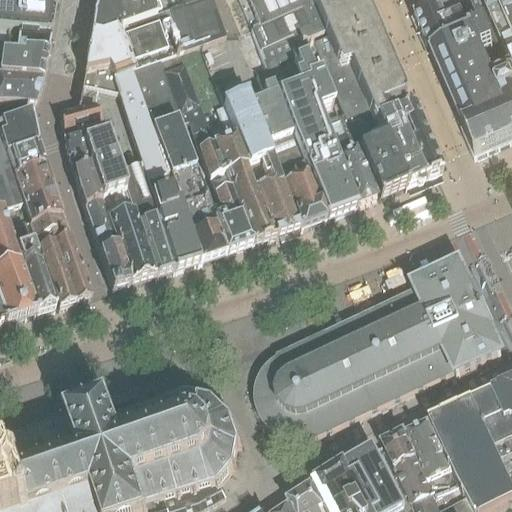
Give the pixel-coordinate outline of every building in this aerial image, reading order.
[(0,0),(0,36),(50,41),(52,26),(55,26),(56,19),(54,18),(57,2),(34,0),(0,0)] [(96,0),(90,40),(99,41),(211,3),(210,0),(96,0)] [(236,0),(240,9),(259,55),(294,41),(296,46),(323,36),(325,42),(314,46),(342,118),(336,120),(346,144),(354,149),(359,161),(387,150),(376,122),(393,116),(409,109),(409,110),(410,110),(411,109),(393,67),(395,66),(392,58),(390,59),(368,9),(370,6),(367,4),(368,2),(365,0),(364,0),(236,0)] [(408,0),(412,11),(424,6),(438,0),(408,0)] [(481,35),(465,0),(463,0),(415,21),(415,23),(414,23),(428,57),(430,57),(473,39),(481,35)] [(511,0),(480,0),(485,10),(483,11),(507,66),(511,64),(511,0)] [(159,107),(172,102),(163,77),(159,66),(179,59),(225,42),(211,3),(99,41),(90,40),(83,81),(84,81),(117,87),(117,81),(132,76),(140,101),(155,96),(159,107)] [(26,52),(47,55),(49,42),(50,41),(0,36),(0,45),(7,47),(10,55),(25,57),(26,52)] [(475,43),(473,39),(430,57),(436,70),(435,70),(436,71),(434,72),(450,108),(493,89),(488,78),(491,77),(484,64),(494,60),(485,39),(475,43)] [(265,65),(274,63),(276,68),(292,61),(290,54),(286,45),(261,54),(265,65)] [(263,66),(265,73),(325,226),(355,216),(337,170),(356,163),(359,161),(354,149),(346,144),(307,49),(290,54),(292,61),(301,84),(284,91),(276,68),(274,63),(265,65),(263,66)] [(0,81),(41,84),(42,80),(47,56),(47,55),(26,52),(25,57),(10,55),(11,58),(0,56),(0,81)] [(224,179),(253,251),(276,243),(256,194),(252,194),(244,174),(246,173),(223,111),(216,113),(228,143),(213,149),(198,109),(197,110),(182,69),(179,59),(159,66),(163,77),(172,102),(178,119),(184,117),(188,127),(208,185),(224,179)] [(265,103),(249,109),(299,236),(325,226),(265,73),(255,78),(265,103)] [(197,271),(140,101),(132,76),(117,81),(117,87),(116,100),(140,169),(173,278),(197,271)] [(0,107),(19,108),(34,109),(41,84),(0,81),(0,107)] [(116,100),(117,87),(84,81),(82,92),(116,100)] [(246,173),(244,174),(252,194),(256,194),(276,243),(299,236),(249,109),(237,81),(216,91),(223,111),(246,173)] [(511,84),(511,82),(493,89),(450,108),(463,139),(464,138),(474,163),(475,163),(511,146),(511,84)] [(182,129),(188,127),(184,117),(178,119),(172,102),(159,107),(155,96),(140,101),(197,271),(198,271),(199,271),(199,270),(228,260),(228,258),(225,259),(219,242),(212,230),(176,125),(179,124),(182,129)] [(57,118),(62,137),(100,126),(94,108),(77,112),(61,116),(58,117),(57,118)] [(409,109),(393,116),(421,187),(436,181),(439,176),(410,110),(409,110),(409,109)] [(387,150),(405,194),(405,195),(422,188),(421,187),(393,116),(376,122),(387,150)] [(0,125),(0,140),(5,157),(37,148),(30,117),(23,119),(0,125)] [(118,177),(100,126),(62,137),(63,142),(78,138),(82,150),(88,168),(90,174),(97,195),(110,234),(123,272),(129,291),(129,292),(154,284),(118,177)] [(71,173),(88,168),(82,150),(78,138),(63,142),(64,146),(71,173)] [(14,255),(31,250),(24,229),(7,234),(2,215),(22,210),(20,206),(0,140),(0,319),(4,331),(5,332),(35,322),(14,255)] [(37,148),(5,157),(11,177),(43,167),(37,150),(37,148)] [(405,194),(387,150),(359,161),(378,206),(405,194)] [(356,163),(337,170),(355,216),(374,207),(356,163)] [(44,170),(43,167),(11,177),(20,206),(52,196),(44,170)] [(140,169),(118,177),(154,284),(173,278),(140,169)] [(78,201),(97,195),(90,174),(73,179),(76,193),(77,194),(76,194),(78,201)] [(212,230),(219,242),(225,259),(228,258),(228,260),(253,251),(224,179),(208,185),(223,225),(212,230)] [(110,234),(97,195),(78,201),(79,203),(92,240),(110,234)] [(22,210),(29,231),(61,221),(52,196),(20,206),(22,210)] [(52,248),(63,279),(79,274),(76,262),(71,249),(69,243),(61,221),(29,231),(33,243),(49,239),(52,248)] [(123,272),(110,234),(92,240),(91,240),(95,252),(96,252),(98,259),(98,261),(99,261),(104,276),(103,276),(104,277),(110,294),(111,296),(110,296),(111,297),(111,298),(129,292),(129,291),(123,272)] [(74,310),(63,279),(52,248),(36,253),(57,315),(74,310)] [(35,322),(54,317),(31,250),(14,255),(35,322)] [(497,364),(502,362),(500,357),(499,358),(488,336),(490,335),(480,314),(472,298),(470,298),(460,277),(461,277),(459,272),(454,274),(454,275),(418,292),(417,291),(412,293),(414,298),(278,362),(279,364),(275,366),(270,369),(266,373),(262,378),(259,384),(256,392),(255,397),(255,401),(255,406),(255,410),(258,418),(260,425),(264,430),(268,434),(272,438),(276,441),(281,443),(287,445),(292,446),(298,446),(303,446),(308,446),(316,443),(317,444),(453,380),(455,384),(460,382),(460,381),(496,364),(497,364)] [(63,279),(74,310),(87,306),(90,304),(89,301),(79,274),(63,279)] [(469,511),(503,511),(511,508),(511,490),(509,492),(500,471),(511,464),(511,391),(498,398),(499,402),(493,405),(491,402),(478,408),(431,430),(469,511)] [(210,511),(226,504),(218,493),(232,476),(236,478),(237,475),(233,473),(237,452),(241,452),(241,449),(237,449),(230,429),(233,427),(232,424),(228,427),(213,412),(215,407),(212,406),(210,410),(189,405),(189,401),(186,401),(186,406),(167,412),(165,408),(163,409),(164,413),(150,418),(148,414),(146,414),(139,396),(106,408),(108,414),(71,427),(69,422),(63,424),(65,429),(66,432),(39,442),(37,435),(32,437),(34,443),(7,452),(5,446),(0,447),(2,454),(0,454),(0,511),(210,511)] [(469,511),(431,430),(404,442),(437,511),(469,511)] [(437,511),(404,442),(382,453),(386,462),(410,511),(437,511)] [(400,511),(373,458),(345,475),(364,511),(400,511)] [(364,511),(345,475),(319,492),(328,511),(364,511)] [(328,511),(319,492),(316,494),(321,502),(318,504),(313,496),(289,511),(328,511)]
